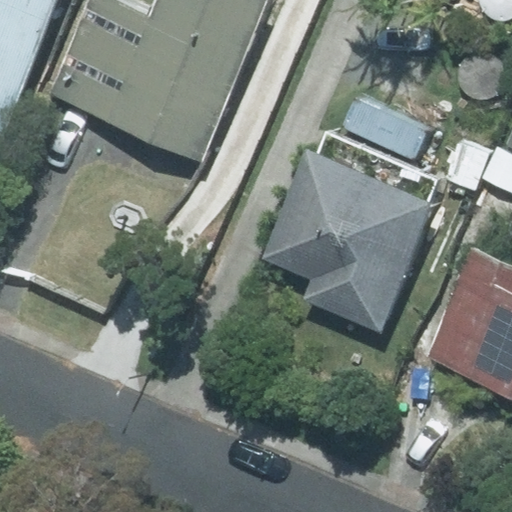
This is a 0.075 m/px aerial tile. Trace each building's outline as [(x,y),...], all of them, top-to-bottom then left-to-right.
[(0,0),(0,126),(28,138),(84,0),(0,0)] [(134,0),(106,0),(64,91),(228,165),(302,0),(188,0),(179,21),(134,0)] [(447,135),(372,96),(358,125),(432,163),(447,135)] [(470,140),(456,175),(491,189),(505,154),(470,140)] [(340,148),(293,262),(333,279),(324,301),(411,337),(468,200),(340,148)] [(511,246),(502,242),(452,357),(511,382),(511,246)]
